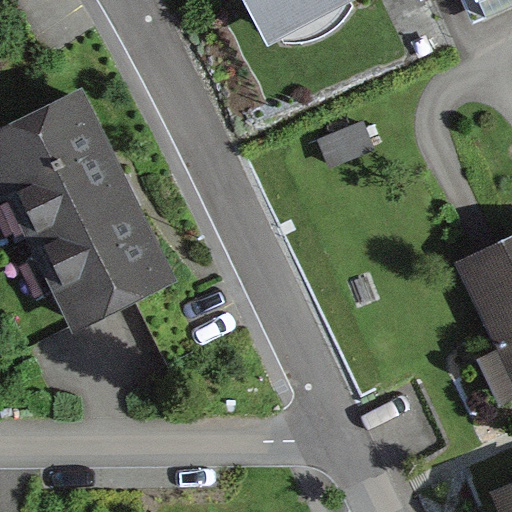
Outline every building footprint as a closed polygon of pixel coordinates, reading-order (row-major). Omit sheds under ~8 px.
[(350,0),(252,0),(276,43),(352,2),(350,0)] [(511,0),(475,0),(483,17),(511,4),(511,0)] [(168,288),(75,102),(0,139),(0,173),(80,332),(168,288)] [(511,391),(511,235),(450,265),(511,392),(511,391)] [(511,511),(511,491),(482,503),(485,511),(511,511)]
